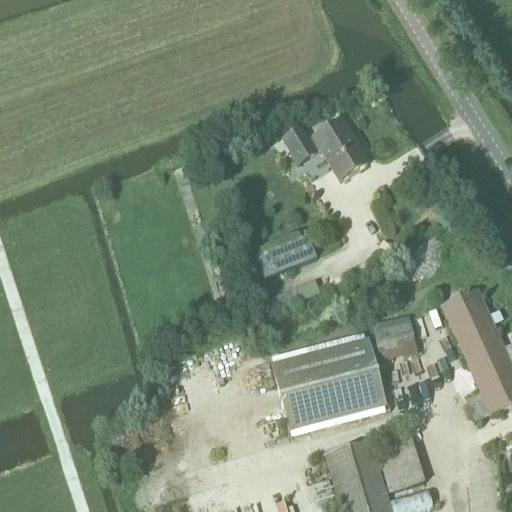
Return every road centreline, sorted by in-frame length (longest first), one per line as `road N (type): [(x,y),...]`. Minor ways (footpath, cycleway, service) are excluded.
road 1 (track): [(81,511),(0,253)]
road 2 (tertiary): [(511,180),(396,0)]
